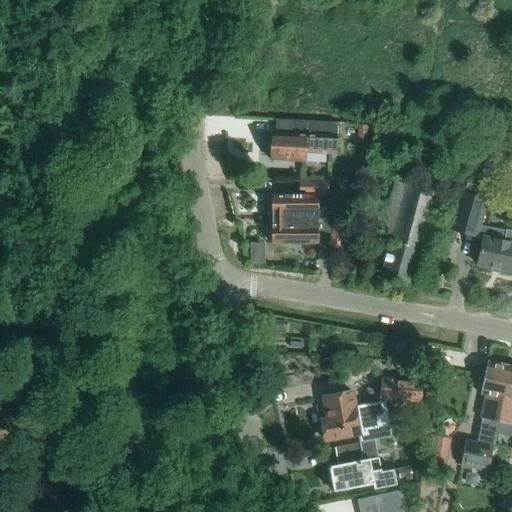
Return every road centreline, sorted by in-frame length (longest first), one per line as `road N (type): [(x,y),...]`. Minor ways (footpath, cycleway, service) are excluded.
road 1 (unclassified): [(511,328),(218,279)]
road 2 (unclassified): [(218,279),(194,167),(193,114),(215,0)]
road 3 (unclassified): [(270,511),(218,279)]
